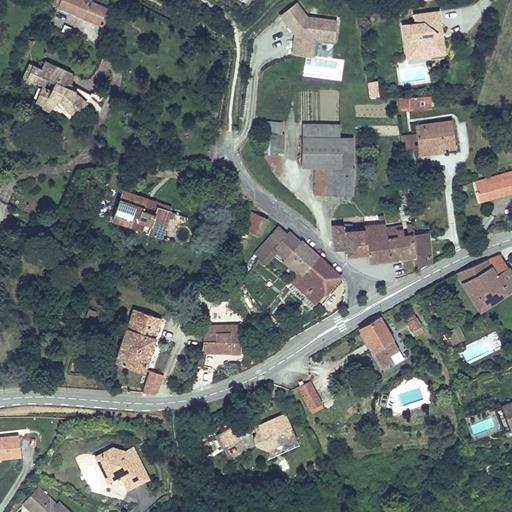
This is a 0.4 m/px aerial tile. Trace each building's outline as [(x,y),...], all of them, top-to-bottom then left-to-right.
[(60,0),(58,6),(102,25),(109,10),(89,1),(89,0),(60,0)] [(297,3),(281,15),(295,34),(298,34),(298,36),(295,36),(293,48),(309,50),(310,44),(315,38),(334,40),(336,21),(317,18),(316,24),(312,23),(307,17),(297,3)] [(433,51),(444,49),(442,38),(439,39),(435,35),(437,33),(436,29),(441,28),(439,11),(415,14),(416,23),(403,25),(406,47),(414,46),(414,51),(421,57),(430,55),(433,51)] [(309,50),(293,48),(292,56),(312,58),(315,38),(310,44),(309,50)] [(26,56),(33,41),(30,39),(23,55),(26,56)] [(407,58),(421,57),(414,51),(414,46),(406,47),(407,58)] [(38,101),(53,108),(56,103),(64,110),(71,101),(78,108),(84,101),(75,93),(75,92),(70,89),(64,87),(66,83),(67,84),(72,74),(45,62),(41,69),(33,65),(28,77),(40,83),(44,85),(47,79),(55,83),(51,91),(44,88),(38,101)] [(38,86),(40,83),(28,77),(33,65),(30,64),(23,80),(26,81),(38,86)] [(75,75),(72,74),(67,84),(66,83),(64,87),(70,89),(72,86),(70,85),(75,75)] [(378,96),(377,82),(367,83),(369,96),(378,96)] [(399,107),(431,108),(431,95),(399,94),(399,107)] [(52,111),(53,108),(38,101),(36,104),(52,111)] [(86,103),(84,101),(78,108),(80,110),(86,103)] [(282,133),(283,122),(258,120),(257,132),(263,132),(261,153),(284,155),(285,133),(282,133)] [(420,150),(444,147),(455,146),(451,120),(416,125),(417,133),(418,140),(420,150)] [(302,123),(302,135),(340,136),(340,123),(302,123)] [(414,140),(418,140),(417,133),(402,136),(404,151),(415,150),(414,140)] [(340,136),(302,135),(301,167),(315,167),(314,195),(354,196),(354,167),(353,167),(354,136),(340,136)] [(480,200),(511,191),(511,170),(475,181),(480,200)] [(148,205),(150,200),(123,190),(114,217),(143,227),(141,230),(164,238),(174,212),(170,211),(155,206),(154,207),(148,205)] [(171,207),(150,200),(148,205),(154,207),(155,206),(170,211),(171,207)] [(267,219),(253,212),(245,229),(259,235),(267,219)] [(112,220),(141,230),(143,227),(114,217),(112,220)] [(416,255),(413,234),(412,224),(407,225),(408,235),(404,235),(403,229),(397,229),(396,226),(386,228),(353,231),(345,232),(344,225),(333,225),(334,243),(335,250),(347,249),(348,256),(369,253),(370,262),(416,255)] [(303,275),(319,257),(301,241),(300,241),(289,231),(286,234),(278,227),(265,241),(276,251),(285,259),(284,259),(290,265),(291,264),(296,269),(298,271),(303,275)] [(413,234),(416,255),(417,266),(431,262),(430,254),(428,232),(413,234)] [(266,263),(276,251),(265,241),(254,253),(266,263)] [(511,290),(511,272),(499,254),(486,259),(471,266),(456,273),(481,310),(511,290)] [(298,271),(295,274),(288,281),(285,285),(311,308),(315,303),(316,304),(341,277),(319,257),(303,275),(298,271)] [(282,262),(295,274),(298,271),(296,269),(291,264),(290,265),(284,259),(282,262)] [(193,289),(183,309),(206,319),(211,297),(193,289)] [(126,329),(115,360),(144,369),(161,318),(134,308),(127,329),(126,329)] [(413,331),(421,326),(414,313),(406,318),(413,331)] [(394,359),(390,353),(398,349),(396,345),(379,315),(359,327),(382,366),(394,359)] [(206,326),(203,349),(205,349),(239,351),(239,326),(206,326)] [(424,331),(421,326),(413,331),(415,335),(424,331)] [(459,327),(449,332),(455,343),(464,339),(459,327)] [(205,349),(203,349),(200,349),(197,365),(202,365),(205,349)] [(163,375),(150,370),(143,392),(155,393),(163,375)] [(298,387),(309,410),(310,409),(322,404),(322,403),(311,380),(298,387)] [(510,428),(511,427),(511,402),(502,406),(510,428)] [(323,407),(322,404),(310,409),(312,413),(323,407)] [(511,434),(511,427),(510,428),(502,406),(494,409),(507,437),(511,434)] [(269,427),(261,424),(254,427),(256,433),(253,440),(255,445),(270,450),(272,446),(285,441),(289,442),(297,439),(286,414),(270,421),(271,422),(269,427)] [(223,448),(238,440),(233,432),(231,427),(223,431),(216,435),(223,448)] [(0,459),(21,457),(18,435),(0,436),(0,459)] [(102,471),(120,477),(127,490),(150,479),(134,446),(125,450),(113,447),(94,456),(102,471)] [(107,483),(120,477),(102,471),(107,483)] [(111,484),(117,497),(127,493),(121,479),(111,484)] [(70,511),(59,501),(57,503),(39,487),(22,505),(29,511),(70,511)]
